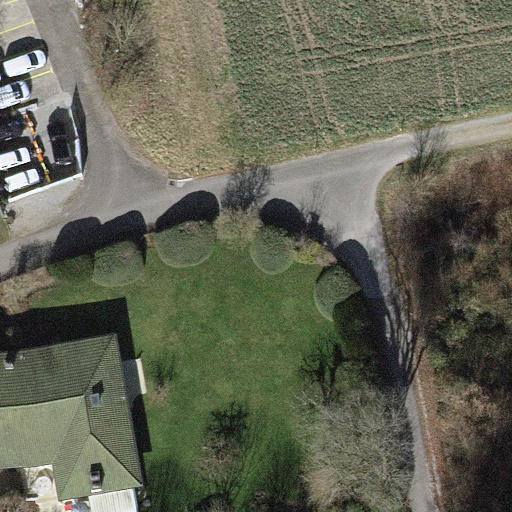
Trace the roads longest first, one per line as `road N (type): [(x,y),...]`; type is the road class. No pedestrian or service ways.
road 1 (track): [(341,164),(390,325),(427,511)]
road 2 (track): [(0,265),(341,164)]
road 3 (track): [(0,68),(24,62),(75,78),(135,220)]
road 4 (track): [(511,126),(341,164)]
